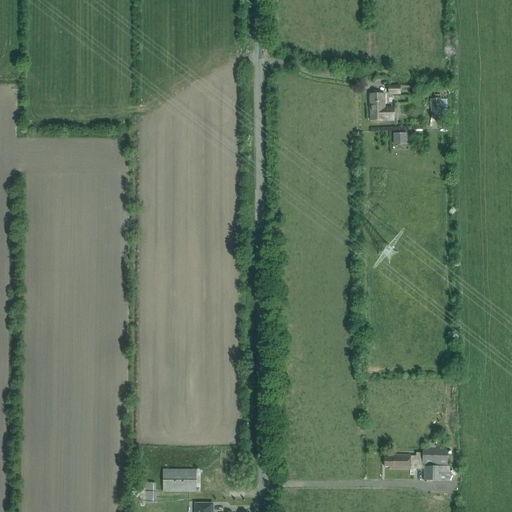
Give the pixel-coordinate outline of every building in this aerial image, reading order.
[(385,120),(393,120),(393,109),(385,109),(385,94),(370,94),(371,121),(385,121),(385,120)] [(431,99),(432,116),(442,115),(441,99),(431,99)] [(407,133),(393,134),(394,145),(408,145),(407,133)] [(422,449),(422,453),(416,453),(416,456),(411,456),(389,455),(389,458),(385,458),(385,467),(389,467),(389,470),(411,470),(411,469),(424,469),(424,481),(450,481),(450,465),(448,465),(448,451),(451,451),(452,444),(423,443),(422,449)] [(196,470),(163,470),(163,493),(196,493),(196,470)] [(141,503),(156,503),(156,483),(143,483),(143,493),(141,493),(141,503)]
